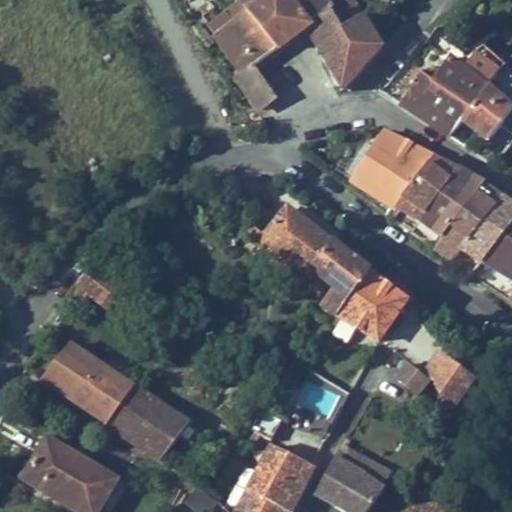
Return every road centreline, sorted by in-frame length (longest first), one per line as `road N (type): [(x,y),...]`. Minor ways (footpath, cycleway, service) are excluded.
road 1 (residential): [(0,374),(45,301),(147,191),(227,153),(275,145)]
road 2 (residential): [(275,145),(511,332)]
road 3 (residential): [(384,347),(298,511)]
road 4 (residential): [(355,101),(511,195)]
road 5 (residential): [(355,101),(449,0)]
